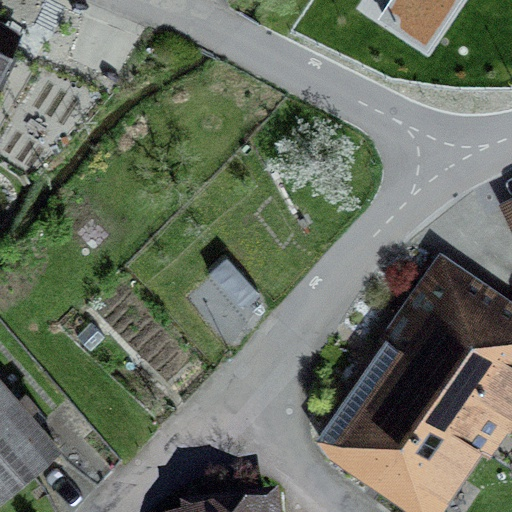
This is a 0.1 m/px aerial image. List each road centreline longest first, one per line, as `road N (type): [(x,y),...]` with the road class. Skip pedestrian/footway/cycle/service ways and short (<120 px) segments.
road 1 (residential): [(444,154),(223,406)]
road 2 (residential): [(148,0),(370,107),(444,154)]
road 3 (residential): [(223,406),(338,511)]
road 4 (residential): [(223,406),(112,511)]
